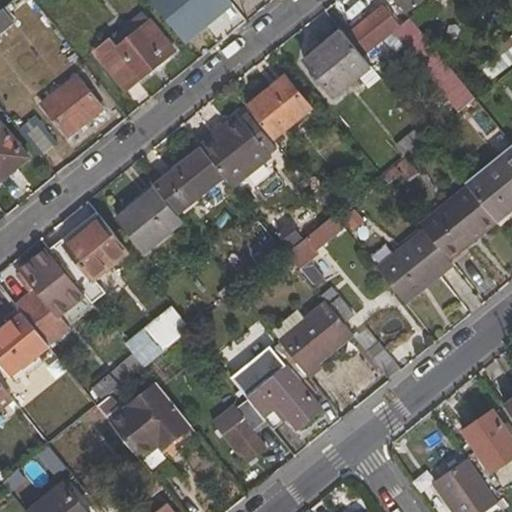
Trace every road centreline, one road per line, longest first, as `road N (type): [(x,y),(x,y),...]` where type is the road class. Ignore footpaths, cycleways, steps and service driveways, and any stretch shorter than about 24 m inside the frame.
road 1 (residential): [(0,251),(308,0)]
road 2 (residential): [(360,444),(511,321)]
